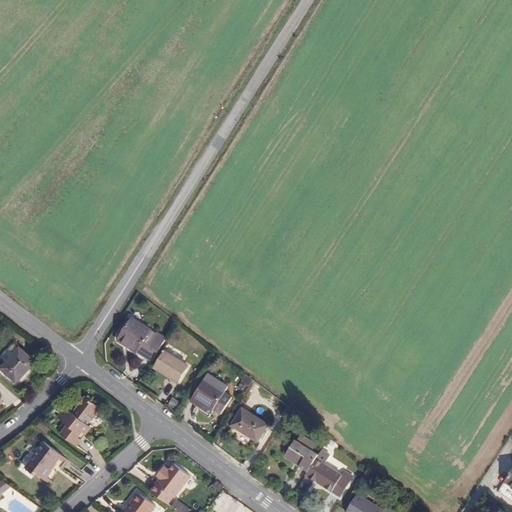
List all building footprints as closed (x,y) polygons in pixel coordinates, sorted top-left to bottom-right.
[(154,362),(167,341),(136,320),(122,341),(154,362)] [(18,381),(37,361),(20,346),(0,367),(0,368),(8,375),(10,373),(18,381)] [(181,384),(195,362),(172,347),(158,369),(181,384)] [(19,385),(39,363),(37,361),(18,381),(10,373),(8,375),(19,385)] [(231,398),(225,394),(229,388),(209,376),(196,398),(202,402),(217,411),(221,414),(231,398)] [(76,445),(90,426),(86,423),(99,406),(83,394),(72,409),(66,404),(58,414),(67,421),(59,432),(76,445)] [(217,411),(202,402),(200,406),(214,415),(217,411)] [(273,426),(248,410),(237,426),(263,442),(273,426)] [(320,460),(322,456),(300,442),(291,456),(304,464),(302,468),(311,474),(320,460)] [(44,479),(61,455),(44,443),(27,467),(44,479)] [(354,482),(320,460),(311,474),(310,476),(344,498),(354,482)] [(172,506),(194,478),(176,464),(172,471),(167,467),(159,477),(162,479),(153,491),(172,506)] [(0,487),(4,493),(12,486),(11,486),(5,482),(0,485),(0,487)] [(150,511),(157,504),(139,491),(126,508),(125,507),(121,511),(150,511)] [(388,511),(385,511),(362,497),(352,511),(393,511),(390,510),(388,511)]
